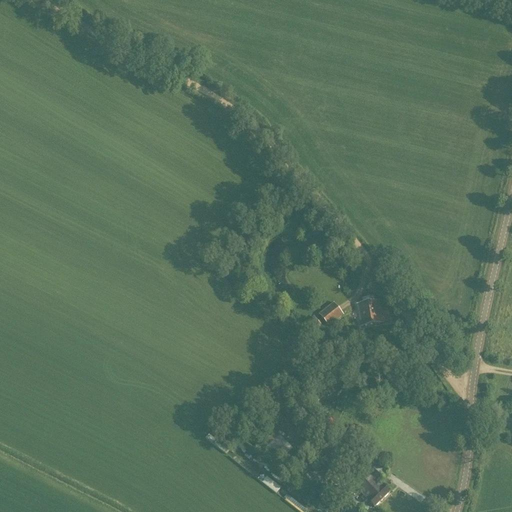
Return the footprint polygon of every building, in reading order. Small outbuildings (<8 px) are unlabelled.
[(362,299),(363,305),(357,306),(361,327),(382,323),(382,322),(389,321),(387,308),(380,310),(378,302),(375,303),(374,297),(362,299)] [(329,328),(344,316),(333,303),(319,315),(329,328)] [(310,335),(313,332),(322,324),(316,318),(313,315),(302,326),(310,335)] [(262,439),(269,446),(279,437),(272,429),(262,439)] [(326,457),(313,470),(331,489),(345,476),(326,457)] [(374,509),(390,494),(383,487),(371,476),(356,490),(368,502),(374,509)]
